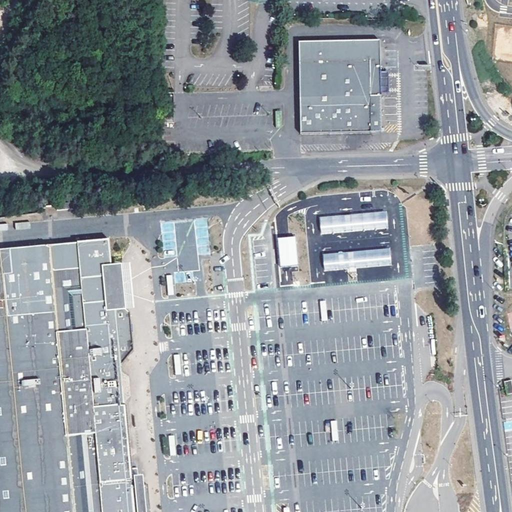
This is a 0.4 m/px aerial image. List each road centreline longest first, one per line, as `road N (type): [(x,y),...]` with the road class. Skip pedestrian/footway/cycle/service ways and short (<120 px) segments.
road 1 (unclassified): [(456,161),(80,174)]
road 2 (tertiary): [(479,372),(497,511)]
road 3 (tertiary): [(511,135),(479,107),(450,29)]
